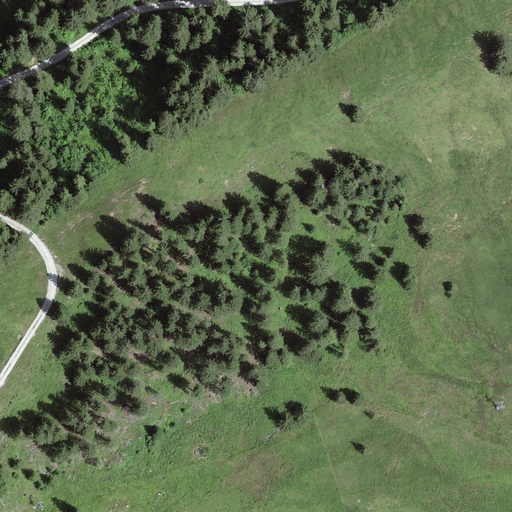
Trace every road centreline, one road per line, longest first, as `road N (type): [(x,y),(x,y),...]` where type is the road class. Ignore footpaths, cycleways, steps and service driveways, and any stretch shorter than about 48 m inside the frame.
road 1 (track): [(0,84),(133,11),(267,0)]
road 2 (track): [(0,217),(34,239),(53,277),(44,310),(0,380)]
